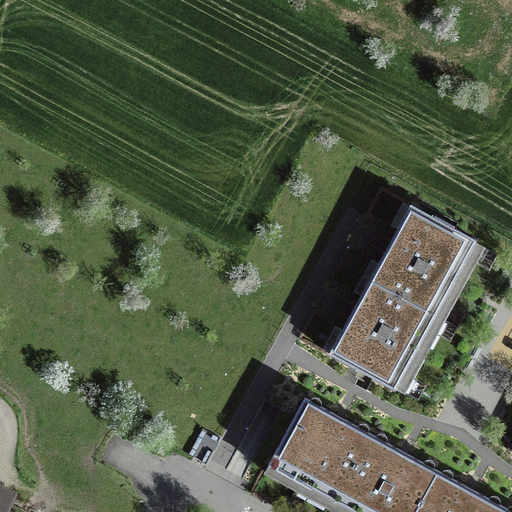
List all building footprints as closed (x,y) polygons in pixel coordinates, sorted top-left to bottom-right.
[(370,279),(437,315),(477,242),(410,206),(391,241),(370,279)] [(437,315),(370,279),(350,316),(329,354),(396,391),(437,315)] [(335,501),(371,435),(336,416),(304,398),(268,464),(335,501)] [(371,435),(335,501),(356,511),(414,511),(437,470),(403,452),(371,435)] [(437,470),(414,511),(500,511),(503,506),(470,488),(437,470)]
